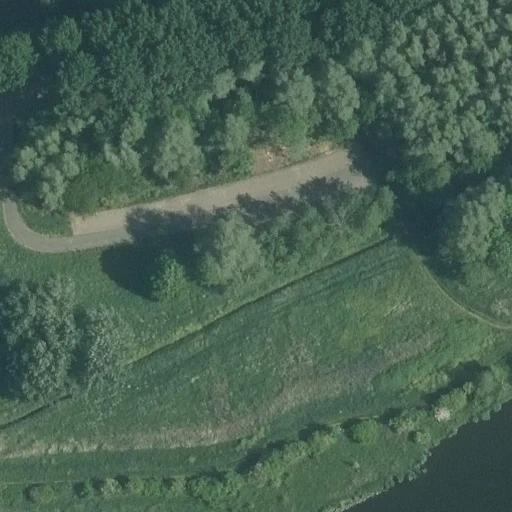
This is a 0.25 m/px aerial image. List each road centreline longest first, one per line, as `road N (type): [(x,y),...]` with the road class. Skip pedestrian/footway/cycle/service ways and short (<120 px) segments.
road 1 (tertiary): [(0,94),(266,42),(398,0)]
road 2 (track): [(511,328),(450,309),(433,292),(373,165)]
